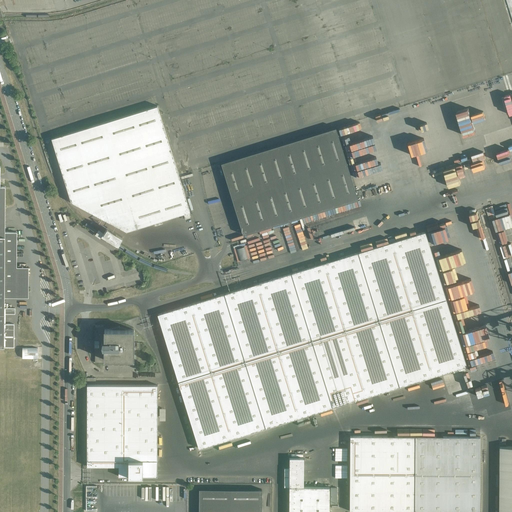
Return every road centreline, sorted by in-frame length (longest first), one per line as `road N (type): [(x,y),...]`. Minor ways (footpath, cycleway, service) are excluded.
road 1 (unclassified): [(67,511),(67,288),(0,67)]
road 2 (unknown): [(83,288),(118,283),(120,276),(111,253),(65,228),(82,279)]
road 3 (unknown): [(83,288),(84,368),(95,376),(162,377)]
road 4 (unknown): [(188,470),(158,478),(67,475)]
